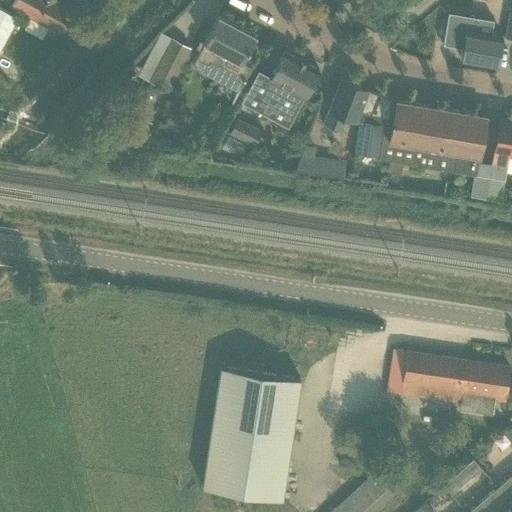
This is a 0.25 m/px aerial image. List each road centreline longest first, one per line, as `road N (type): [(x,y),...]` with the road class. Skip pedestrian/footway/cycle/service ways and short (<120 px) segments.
road 1 (tertiary): [(511,326),(0,245)]
road 2 (residential): [(511,94),(418,76),(261,0)]
